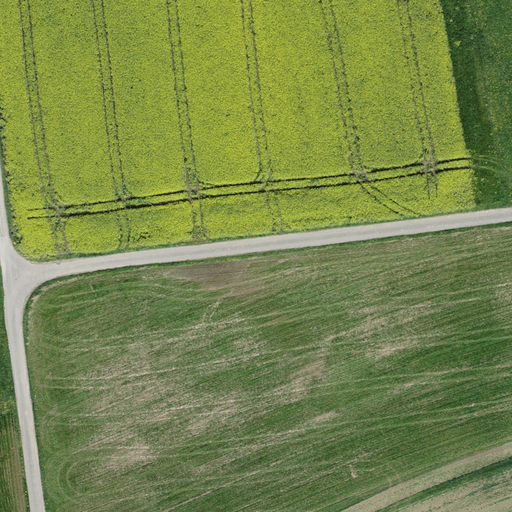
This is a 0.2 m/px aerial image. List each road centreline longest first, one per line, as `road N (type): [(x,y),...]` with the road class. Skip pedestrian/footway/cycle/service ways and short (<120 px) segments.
road 1 (track): [(511,223),(168,273),(12,280)]
road 2 (track): [(12,280),(38,511)]
